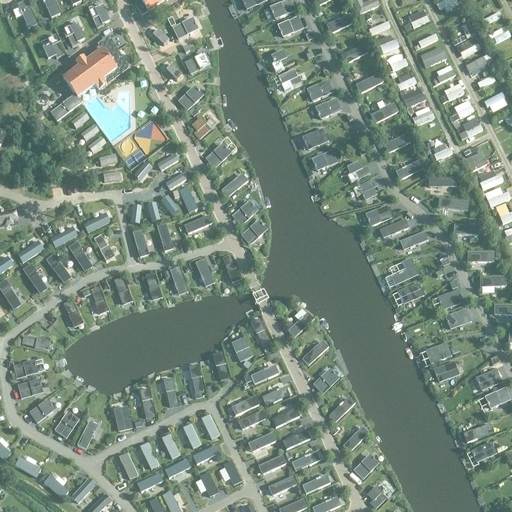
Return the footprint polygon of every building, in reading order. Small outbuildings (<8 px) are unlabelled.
[(59,16),(51,0),(42,0),(42,1),(44,5),(51,19),(59,16)] [(140,0),(139,0),(140,1),(134,5),(141,16),(147,12),(164,0),(140,0)] [(266,2),(264,0),(241,0),(247,11),(266,2)] [(295,12),(289,0),(270,8),(273,14),(272,14),(273,17),(274,16),(276,20),(295,12)] [(475,2),(473,0),(459,0),(464,8),(475,2)] [(37,27),(27,4),(18,8),(21,13),(20,13),(22,18),(23,17),(28,31),(30,30),(37,27)] [(107,16),(103,6),(89,12),(97,30),(104,27),(101,19),(107,16)] [(479,15),(481,21),(499,13),(496,7),(479,15)] [(424,11),(407,18),(409,24),(426,17),(424,11)] [(446,14),(449,20),(455,18),(452,11),(446,14)] [(248,26),(262,18),(259,13),(252,17),(250,13),(243,16),(248,26)] [(350,15),(326,26),(330,35),(354,24),(350,15)] [(384,18),(368,25),(371,30),(386,24),(384,18)] [(282,35),(284,39),(302,31),(297,19),(278,27),(281,33),(280,33),(281,36),(282,35)] [(173,30),(178,42),(197,33),(194,27),(195,27),(194,25),(193,25),(191,21),(173,30)] [(455,21),(449,23),(451,30),(457,28),(455,21)] [(76,23),(65,30),(71,49),(85,40),(76,23)] [(489,33),(491,39),(507,33),(505,27),(489,33)] [(417,43),(435,35),(433,30),(414,38),(417,43)] [(268,31),(254,38),(257,42),(270,35),(268,31)] [(464,40),(468,47),(480,40),(476,33),(464,40)] [(315,40),(313,34),(306,37),(309,43),(315,40)] [(387,34),(376,37),(378,43),(389,39),(387,34)] [(57,60),(63,57),(55,37),(48,40),(51,46),(44,49),(48,59),(55,56),(57,60)] [(97,45),(99,49),(90,55),(93,59),(63,81),(77,100),(95,87),(99,92),(129,70),(109,37),(97,45)] [(338,52),(351,47),(348,37),(335,41),(338,52)] [(506,54),(511,51),(511,38),(502,43),(506,54)] [(368,55),(364,46),(341,58),(345,66),(368,55)] [(426,62),(444,53),(441,47),(423,55),(426,62)] [(459,64),(463,71),(489,56),(485,49),(459,64)] [(502,49),(496,51),(498,58),(505,56),(502,49)] [(386,53),(389,66),(404,62),(403,55),(400,55),(398,50),(386,53)] [(286,59),(283,52),(271,58),(274,65),(272,66),(275,73),(281,71),(294,65),(291,57),(286,59)] [(185,65),(191,76),(209,67),(207,62),(208,62),(207,59),(206,60),(204,56),(185,65)] [(435,72),(449,67),(447,62),(433,66),(435,72)] [(346,69),(349,77),(357,73),(354,66),(346,69)] [(449,68),(430,75),(432,80),(451,73),(449,68)] [(284,93),(302,84),(298,78),(296,79),(293,72),(278,80),(284,93)] [(476,84),(491,78),(489,72),(473,77),(476,84)] [(411,73),(393,80),(396,88),(414,81),(411,73)] [(382,84),(378,75),(356,86),(360,95),(382,84)] [(456,79),(440,86),(444,96),(461,89),(456,79)] [(328,82),(306,92),(312,104),(334,94),(328,82)] [(399,96),(414,91),(413,86),(397,91),(399,96)] [(194,87),(178,103),(187,113),(204,98),(194,87)] [(490,98),(492,103),(499,99),(495,89),(482,96),(484,101),(490,98)] [(450,103),(456,115),(471,107),(465,95),(450,103)] [(77,100),(75,96),(60,107),(51,114),(57,123),(66,116),(81,105),(77,100)] [(336,100),(315,110),(320,122),(341,112),(336,100)] [(412,113),(427,107),(425,102),(411,108),(412,113)] [(398,114),(394,105),(371,117),(375,125),(398,114)] [(511,106),(500,116),(505,122),(511,116),(511,106)] [(303,115),(306,114),(303,108),(291,113),(299,132),(309,127),(303,115)] [(411,116),(415,123),(431,116),(427,109),(411,116)] [(198,114),(194,110),(190,114),(194,118),(198,114)] [(89,119),(83,112),(70,123),(76,130),(89,119)] [(193,136),(199,142),(216,127),(211,121),(206,125),(201,119),(192,127),(197,133),(193,136)] [(477,120),(459,126),(461,132),(479,126),(477,120)] [(348,123),(341,126),(343,131),(336,134),(339,143),(353,138),(348,123)] [(93,126),(81,136),(86,142),(99,132),(93,126)] [(322,130),(302,139),(308,153),(328,143),(322,130)] [(411,144),(407,136),(384,146),(388,155),(411,144)] [(106,144),(100,138),(87,148),(93,155),(106,144)] [(434,155),(448,150),(446,144),(432,149),(434,155)] [(225,150),(221,147),(205,160),(214,170),(230,156),(226,153),(228,151),(226,149),(225,150)] [(463,161),(480,155),(478,148),(460,154),(463,161)] [(365,151),(358,154),(361,160),(368,156),(365,151)] [(332,152),(311,161),(317,174),(338,165),(332,152)] [(117,163),(114,155),(98,160),(100,167),(117,163)] [(157,165),(161,172),(179,162),(175,155),(157,165)] [(400,181),(423,170),(419,162),(406,169),(406,168),(401,170),(401,171),(396,173),(400,181)] [(152,169),(145,163),(134,176),(141,182),(152,169)] [(358,163),(346,169),(350,177),(347,178),(351,185),(370,175),(366,168),(361,170),(358,163)] [(213,171),(208,166),(205,169),(210,174),(213,171)] [(473,175),(477,185),(498,176),(496,171),(489,173),(487,168),(473,175)] [(120,173),(103,175),(104,183),(121,181),(120,173)] [(183,174),(165,184),(170,191),(187,180),(183,174)] [(227,200),(247,184),(241,177),(236,181),(236,180),(232,183),(233,184),(221,193),(227,200)] [(373,181),(352,191),(356,199),(361,196),(365,203),(377,197),(374,190),(377,188),(373,181)] [(456,181),(431,181),(431,189),(456,190),(456,181)] [(504,187),(499,190),(496,183),(480,190),(486,204),(507,194),(504,187)] [(424,186),(416,188),(422,205),(429,203),(424,186)] [(179,193),(189,215),(197,212),(187,190),(179,193)] [(167,196),(160,202),(171,217),(179,211),(167,196)] [(468,205),(439,201),(438,210),(466,214),(468,205)] [(232,218),(240,228),(258,213),(249,203),(232,218)] [(155,204),(147,206),(152,223),(161,221),(155,204)] [(511,205),(495,213),(498,220),(511,214),(511,205)] [(142,208),(132,207),(130,225),(139,226),(142,208)] [(387,207),(365,216),(370,229),(392,220),(387,207)] [(1,213),(0,212),(0,225),(18,221),(15,210),(1,213)] [(101,220),(87,227),(90,233),(110,224),(106,216),(100,219),(101,220)] [(208,218),(184,228),(187,236),(211,226),(208,218)] [(268,232),(259,222),(241,237),(250,247),(268,232)] [(409,231),(405,222),(381,231),(384,240),(391,238),(395,236),(409,231)] [(503,232),(511,229),(511,223),(501,226),(503,232)] [(157,229),(164,252),(172,250),(166,227),(157,229)] [(477,228),(454,227),(453,236),(476,237),(477,228)] [(68,233),(52,240),(56,248),(78,238),(73,229),(67,232),(68,233)] [(511,230),(502,233),(504,240),(511,237),(511,230)] [(133,235),(140,259),(148,256),(141,233),(133,235)] [(427,241),(424,234),(401,243),(405,251),(409,249),(410,249),(414,247),(427,241)] [(101,237),(94,241),(100,252),(106,263),(113,259),(107,249),(107,248),(101,237)] [(34,247),(18,257),(23,264),(44,251),(38,242),(33,246),(34,247)] [(78,244),(69,250),(84,273),(92,268),(81,252),(82,251),(78,244)] [(368,248),(373,263),(380,261),(375,246),(368,248)] [(491,255),(468,255),(468,264),(491,264),(491,255)] [(55,256),(46,262),(63,285),(71,279),(59,264),(60,263),(55,256)] [(253,256),(247,258),(249,265),(256,262),(253,256)] [(0,257),(0,278),(9,274),(0,257)] [(235,270),(230,257),(222,260),(228,273),(232,283),(240,279),(236,269),(235,270)] [(405,272),(391,279),(395,288),(418,277),(410,260),(401,264),(405,272)] [(204,261),(195,265),(201,278),(201,279),(203,283),(206,288),(214,284),(204,261)] [(422,284),(429,282),(422,263),(415,266),(422,284)] [(32,266),(23,272),(39,295),(47,290),(36,274),(37,273),(32,266)] [(179,269),(170,273),(175,286),(174,286),(176,291),(177,291),(179,296),(188,293),(179,269)] [(157,288),(153,275),(145,277),(149,291),(150,291),(153,301),(161,298),(158,288),(157,288)] [(111,278),(101,281),(102,286),(112,282),(111,278)] [(506,278),(480,279),(480,289),(506,288),(506,278)] [(127,293),(121,279),(114,282),(119,296),(120,296),(123,305),(131,302),(127,292),(127,293)] [(7,282),(0,286),(0,291),(13,311),(21,306),(10,290),(11,289),(7,282)] [(456,282),(450,284),(452,291),(458,289),(456,282)] [(417,284),(397,294),(403,307),(424,297),(417,284)] [(103,303),(98,289),(90,293),(95,306),(96,306),(100,315),(108,312),(104,302),(103,303)] [(437,299),(442,313),(464,304),(458,291),(437,299)] [(25,307),(34,304),(31,294),(21,297),(25,307)] [(428,300),(421,302),(427,322),(434,320),(428,300)] [(77,314),(71,302),(63,306),(70,320),(71,319),(75,328),(82,324),(77,314)] [(489,315),(494,313),(490,304),(485,307),(489,315)] [(511,307),(495,308),(495,317),(511,316),(511,307)] [(410,308),(404,311),(413,331),(419,328),(410,308)] [(466,310),(445,319),(450,332),(471,324),(466,310)] [(276,315),(270,317),(272,323),(278,321),(276,315)] [(288,333),(294,340),(313,322),(307,315),(288,333)] [(9,322),(0,325),(0,330),(2,335),(13,331),(9,322)] [(263,349),(271,345),(260,322),(252,326),(263,349)] [(288,332),(293,327),(290,323),(285,328),(288,332)] [(431,331),(424,335),(432,348),(438,345),(431,331)] [(24,338),(22,346),(35,349),(34,350),(46,352),(48,344),(39,342),(39,341),(24,338)] [(244,341),(232,346),(240,364),(252,359),(244,341)] [(302,361),(308,368),(327,350),(321,343),(302,361)] [(446,344),(425,353),(431,366),(452,358),(446,344)] [(58,353),(44,358),(46,363),(60,358),(58,353)] [(216,368),(220,383),(229,381),(225,366),(222,355),(213,357),(216,368)] [(499,365),(497,359),(490,362),(493,368),(499,365)] [(35,362),(13,368),(17,381),(38,375),(35,362)] [(454,363),(433,372),(439,385),(459,376),(454,363)] [(192,381),(195,396),(204,394),(200,379),(201,379),(198,368),(190,369),(192,381)] [(251,379),(254,386),(277,376),(274,368),(269,371),(268,369),(263,371),(264,373),(251,379)] [(329,370),(313,386),(322,397),(339,381),(329,370)] [(501,383),(496,371),(475,380),(481,392),(501,383)] [(40,381),(18,387),(22,401),(43,395),(40,381)] [(170,408),(178,406),(172,382),(164,384),(170,408)] [(221,386),(223,392),(235,388),(232,382),(221,386)] [(135,388),(122,398),(127,405),(140,395),(135,388)] [(286,388),(262,398),(265,407),(290,397),(286,388)] [(510,402),(504,390),(484,399),(487,404),(486,405),(487,408),(488,407),(490,411),(510,402)] [(471,394),(477,410),(485,407),(478,391),(471,394)] [(142,403),(146,420),(155,418),(151,401),(152,401),(150,392),(141,394),(143,403),(142,403)] [(258,407),(255,399),(234,409),(237,417),(258,407)] [(329,418),(335,425),(354,407),(347,400),(329,418)] [(55,412),(48,402),(30,415),(37,425),(55,412)] [(276,410),(278,416),(295,409),(292,403),(276,410)] [(128,408),(113,412),(118,433),(132,430),(128,408)] [(297,411),(273,422),(277,430),(301,419),(297,411)] [(68,413),(55,432),(66,440),(79,422),(68,413)] [(261,413),(239,423),(242,430),(264,421),(261,413)] [(500,415),(493,418),(500,435),(507,432),(500,415)] [(10,417),(1,422),(4,429),(14,425),(10,417)] [(209,419),(201,423),(211,443),(219,439),(209,419)] [(89,424),(77,448),(85,452),(92,438),(93,439),(95,435),(94,434),(97,428),(89,424)] [(477,440),(492,434),(489,426),(463,436),(466,445),(477,441),(477,440)] [(191,428),(182,432),(192,453),(201,448),(191,428)] [(342,448),(349,454),(367,436),(361,430),(342,448)] [(307,433),(284,444),(287,452),(311,441),(307,433)] [(275,443),(271,436),(250,445),(254,453),(275,443)] [(170,438),(161,443),(171,463),(179,459),(170,438)] [(491,443),(471,453),(476,465),(497,455),(491,443)] [(0,445),(0,458),(4,462),(11,456),(0,445)] [(148,445),(141,449),(152,472),(160,468),(148,445)] [(193,458),(197,466),(218,456),(214,448),(193,458)] [(503,448),(496,452),(503,467),(510,464),(503,448)] [(292,465),(295,473),(318,463),(315,455),(310,457),(309,456),(304,458),(304,460),(292,465)] [(371,460),(368,457),(353,472),(362,481),(377,467),(373,462),(374,461),(372,459),(371,460)] [(285,466),(282,458),(260,467),(264,475),(285,466)] [(20,459),(15,467),(36,479),(40,471),(20,459)] [(127,460),(119,464),(129,484),(137,480),(127,460)] [(232,461),(222,466),(232,488),(242,484),(232,461)] [(165,472),(169,480),(190,470),(186,462),(165,472)] [(183,489),(199,478),(196,473),(188,478),(185,474),(177,480),(183,489)] [(378,476),(379,483),(390,482),(389,474),(378,476)] [(137,486),(141,494),(162,483),(158,475),(137,486)] [(207,475),(199,479),(209,499),(217,495),(207,475)] [(50,477),(44,485),(62,500),(68,493),(50,477)] [(302,488),(306,496),(329,486),(325,478),(320,480),(319,479),(314,481),(315,483),(302,488)] [(95,487),(89,480),(71,499),(78,506),(95,487)] [(291,480),(271,489),(274,496),(294,487),(291,480)] [(97,497),(102,492),(97,486),(92,491),(97,497)] [(381,493),(376,487),(366,497),(371,503),(369,505),(374,511),(391,495),(385,489),(381,493)] [(200,490),(192,495),(197,503),(205,498),(200,490)] [(179,511),(171,494),(163,498),(169,511),(179,511)] [(103,511),(111,505),(104,498),(90,511),(103,511)] [(500,511),(495,499),(489,502),(493,511),(500,511)] [(162,511),(156,500),(149,504),(152,511),(162,511)] [(313,511),(331,511),(339,508),(336,501),(330,503),(330,501),(324,504),(325,505),(313,511)] [(301,511),(306,510),(303,502),(281,511),(301,511)]
